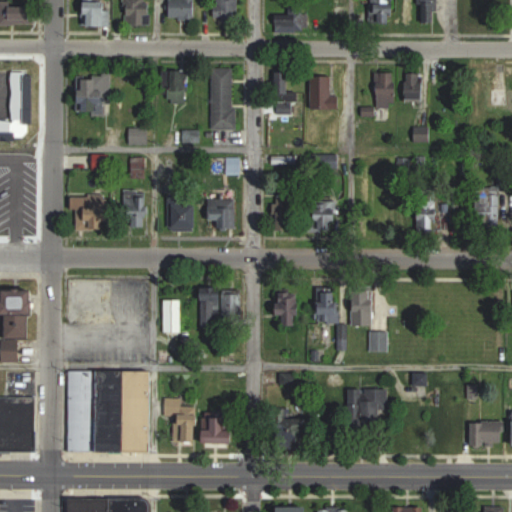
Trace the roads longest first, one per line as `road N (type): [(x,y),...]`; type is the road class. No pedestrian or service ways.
road 1 (residential): [(0,45),(511,47)]
road 2 (residential): [(253,511),(255,0)]
road 3 (secondary): [(511,475),(0,475)]
road 4 (residential): [(51,475),(54,0)]
road 5 (residential): [(511,258),(52,257)]
